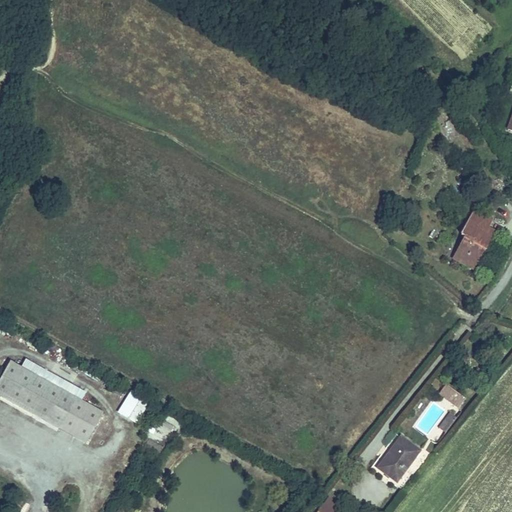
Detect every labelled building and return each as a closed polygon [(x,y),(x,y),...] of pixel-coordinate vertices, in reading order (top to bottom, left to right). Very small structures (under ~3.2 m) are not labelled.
[(453,258),(473,269),(481,254),(479,253),(481,248),(485,251),(495,233),(486,229),(491,220),(474,211),(461,235),(470,240),(468,244),(463,241),(453,258)] [(10,362),(0,380),(0,395),(86,443),(102,413),(10,362)] [(446,384),(439,394),(458,408),(465,398),(446,384)] [(117,412),(136,424),(149,403),(130,391),(117,412)] [(439,428),(445,433),(456,418),(450,413),(439,428)] [(401,437),(378,468),(396,482),(405,470),(419,451),(401,437)] [(328,498),(317,511),(345,511),(346,511),(328,498)]
